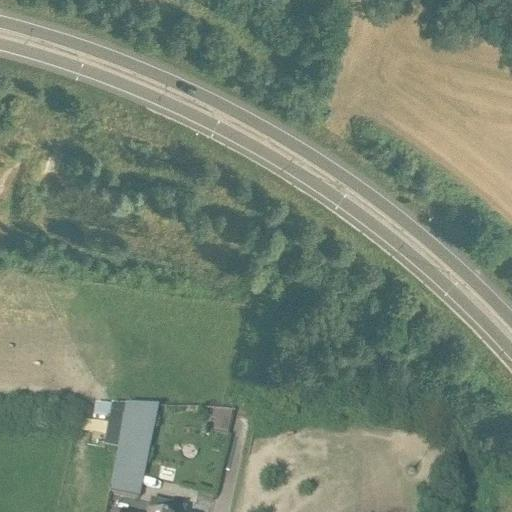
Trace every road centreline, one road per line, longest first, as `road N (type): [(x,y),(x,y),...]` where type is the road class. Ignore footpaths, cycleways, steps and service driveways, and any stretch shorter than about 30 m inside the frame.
road 1 (primary): [(0,49),(141,97),(274,164),(390,245),(511,359)]
road 2 (primary): [(511,315),(377,197),(272,129),(110,53),(0,20)]
